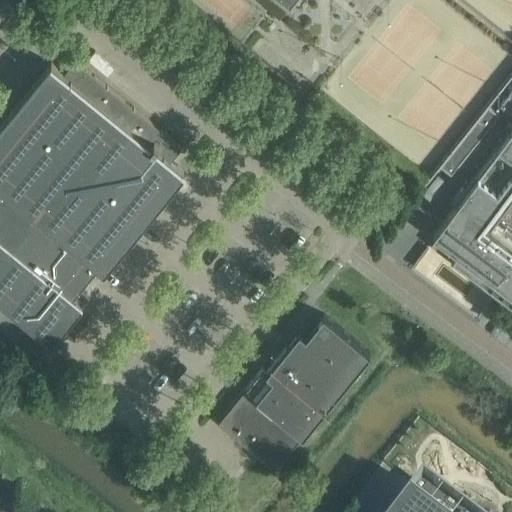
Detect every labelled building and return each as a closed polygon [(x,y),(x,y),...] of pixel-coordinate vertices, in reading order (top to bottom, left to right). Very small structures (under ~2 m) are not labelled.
[(182,0),(248,35),(265,3),(259,0),(182,0)] [(0,302),(52,345),(83,308),(73,300),(101,265),(105,268),(184,170),(172,160),(182,146),(75,59),(65,73),(52,62),(0,125),(0,302)] [(511,88),(501,103),(511,111),(511,88)] [(313,91),(308,97),(313,102),(318,95),(313,91)] [(488,103),(455,144),(467,154),(500,113),(488,103)] [(511,125),(454,203),(456,204),(434,233),(437,236),(431,243),(496,292),(502,284),(511,291),(511,125)] [(324,313),(306,334),(300,329),(289,343),(267,369),(263,366),(218,421),(276,467),(370,351),(324,313)] [(450,511),(424,492),(408,511),(450,511)]
